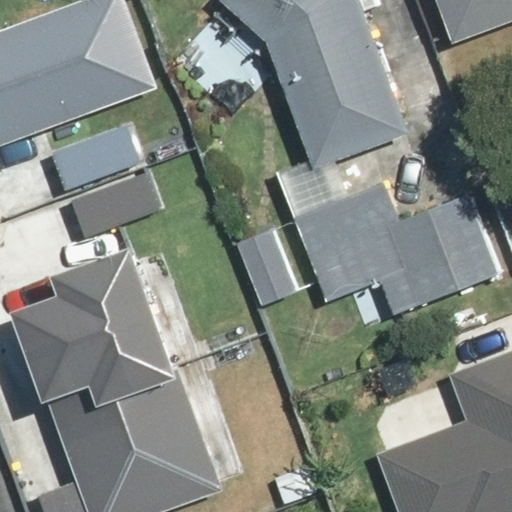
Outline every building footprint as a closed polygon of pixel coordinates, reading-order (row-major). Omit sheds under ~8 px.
[(53,0),(0,19),(0,133),(166,75),(139,0),(53,0)] [(243,0),(281,34),(327,166),(424,133),(373,0),(243,0)] [(511,0),(454,0),(466,37),(511,22),(511,0)] [(70,179),(148,152),(133,112),(56,140),(70,179)] [(154,165),(79,192),(92,226),(167,200),(154,165)] [(397,189),(311,218),(339,298),(395,279),(409,319),(511,284),(511,282),(483,196),(408,222),(397,189)] [(22,296),(99,511),(134,511),(230,478),(143,235),(64,264),(70,280),(22,296)] [(511,511),(511,356),(464,374),(483,425),(396,457),(415,511),(511,511)]
